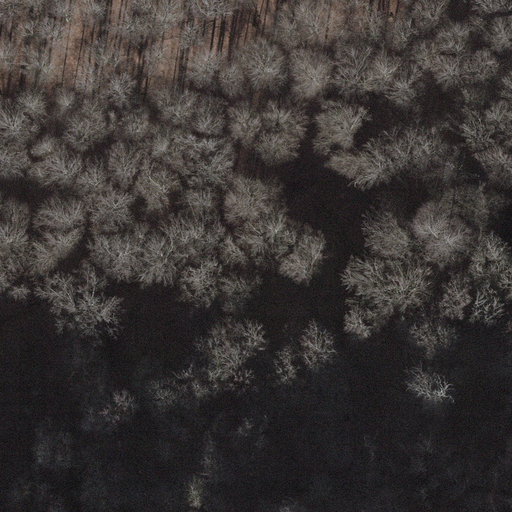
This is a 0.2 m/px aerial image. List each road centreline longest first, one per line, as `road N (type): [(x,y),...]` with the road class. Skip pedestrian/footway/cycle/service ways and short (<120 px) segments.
road 1 (track): [(0,311),(230,249),(274,183),(284,55),(272,0)]
road 2 (track): [(280,147),(394,186),(511,181)]
